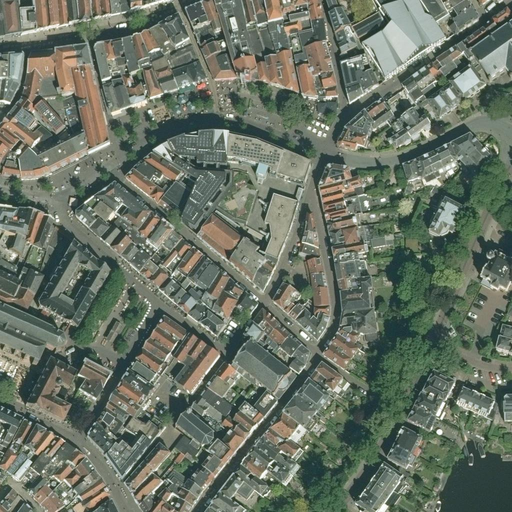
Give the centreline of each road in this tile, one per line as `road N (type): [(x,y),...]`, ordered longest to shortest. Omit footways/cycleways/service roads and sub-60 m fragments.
road 1 (residential): [(511,2),(377,92),(338,127),(325,153)]
road 2 (residential): [(105,168),(152,136),(207,120),(238,122),(325,153)]
road 3 (residential): [(105,168),(263,303)]
road 4 (residential): [(318,356),(198,511)]
road 5 (residential): [(325,153),(387,162),(469,126),(511,134)]
road 6 (residential): [(308,197),(334,307),(314,352)]
road 7 (residential): [(61,203),(67,224),(158,304)]
road 8 (residential): [(430,343),(484,220)]
road 9 (residential): [(334,511),(402,409)]
